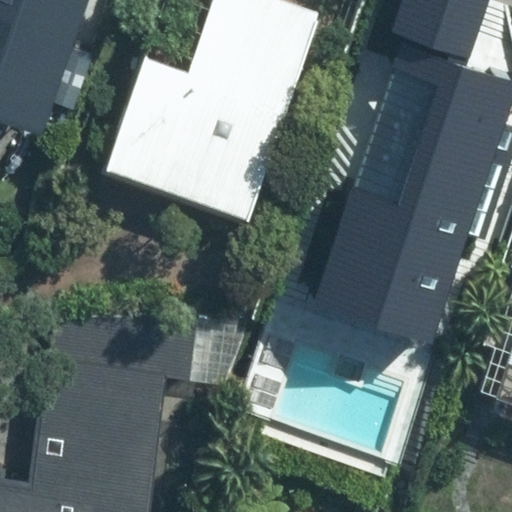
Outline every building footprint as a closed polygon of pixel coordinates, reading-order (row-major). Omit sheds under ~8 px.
[(81,0),(0,0),(0,112),(34,125),(81,0)] [(312,2),(306,0),(206,0),(185,64),(142,49),(103,164),(139,176),(241,211),(312,2)] [(478,0),(387,0),(385,6),(467,34),(478,0)] [(369,172),(337,161),(298,283),(436,326),(474,205),(511,84),(511,65),(412,34),(369,172)] [(511,358),(511,321),(501,355),(511,358)] [(0,511),(112,511),(114,504),(144,508),(165,366),(51,349),(35,472),(0,467),(0,511)]
